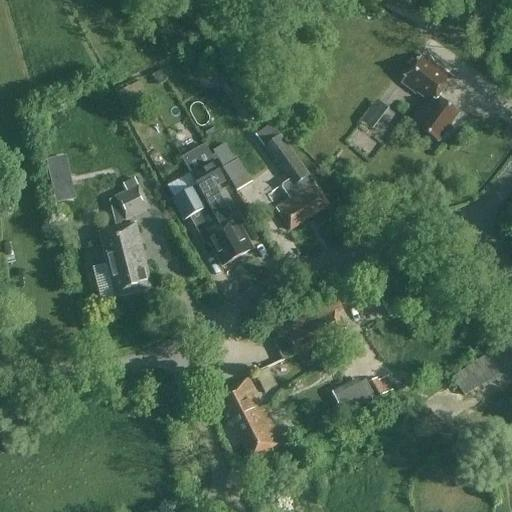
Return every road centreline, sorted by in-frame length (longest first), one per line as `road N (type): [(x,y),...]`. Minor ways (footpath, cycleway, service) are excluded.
road 1 (residential): [(170,353),(215,316),(281,280),(470,215)]
road 2 (residential): [(170,353),(95,369),(0,373)]
road 3 (residential): [(170,353),(221,463)]
